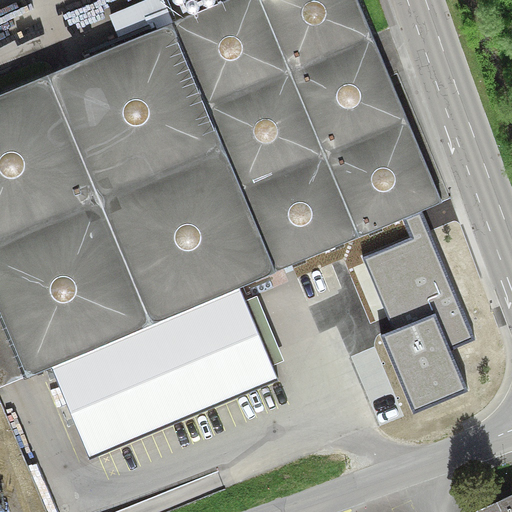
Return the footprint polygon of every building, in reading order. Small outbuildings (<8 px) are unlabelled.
[(357,0),(231,0),(0,95),(0,386),(51,365),(241,287),(405,219),(426,211),(442,204),(357,0)] [(115,0),(119,12),(149,0),(115,0)] [(418,408),(467,387),(452,348),(477,338),(426,211),(405,219),(412,237),(367,256),(397,329),(386,334),(418,408)] [(241,287),(51,365),(91,455),(278,374),(241,287)] [(511,511),(511,495),(474,511),(511,511)]
